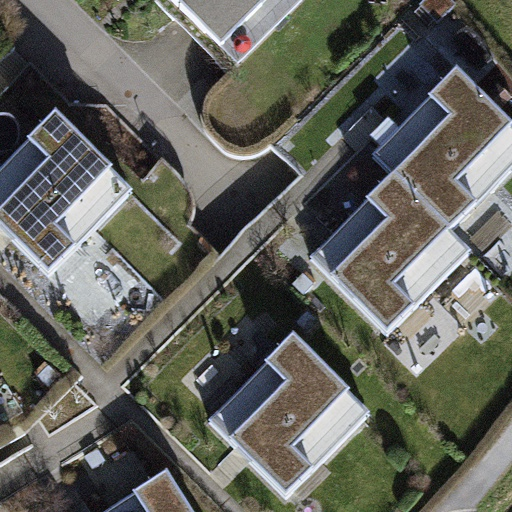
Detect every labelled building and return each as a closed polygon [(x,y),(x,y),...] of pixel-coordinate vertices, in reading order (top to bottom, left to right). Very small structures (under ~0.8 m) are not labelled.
[(170,0),(237,65),(301,0),(170,0)] [(511,168),(511,130),(450,71),(367,158),(385,175),(303,260),(387,339),(467,255),(448,236),(511,168)] [(135,195),(56,116),(0,171),(0,231),(49,280),(135,195)] [(363,417),(285,339),(201,422),(279,500),(363,417)] [(191,511),(170,478),(115,511),(191,511)]
